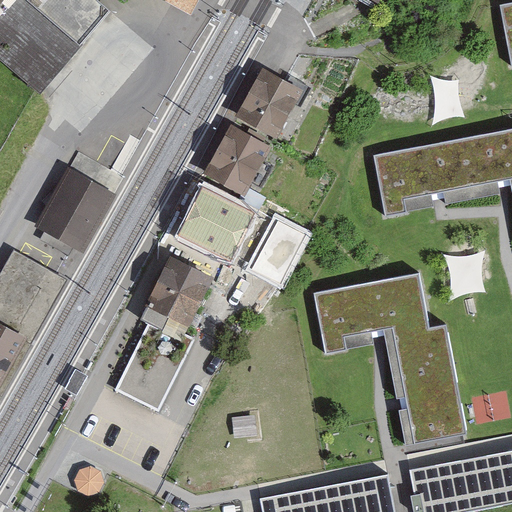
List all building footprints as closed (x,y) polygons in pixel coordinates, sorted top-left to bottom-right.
[(0,0),(0,54),(40,88),(107,7),(98,0),(0,0)] [(200,0),(174,0),(195,11),(200,0)] [(370,0),(392,11),(397,0),(370,0)] [(511,8),(500,10),(510,67),(511,67),(511,8)] [(300,91),(264,71),(239,115),(275,135),(300,91)] [(439,75),(441,110),(466,109),(463,73),(439,75)] [(234,123),(208,171),(244,192),(240,198),(253,206),(258,199),(245,190),(268,148),(252,139),(255,134),(234,123)] [(511,129),(374,155),(386,216),(407,212),(405,199),(438,193),(511,178),(511,129)] [(105,191),(76,175),(46,229),(74,245),(105,191)] [(256,215),(203,188),(178,237),(232,264),(256,215)] [(308,235),(275,218),(248,271),(282,288),(308,235)] [(0,381),(38,314),(28,308),(49,271),(15,251),(0,277),(0,381)] [(210,278),(171,258),(141,318),(149,322),(116,389),(158,410),(194,339),(183,333),(210,278)] [(38,314),(0,381),(0,396),(66,280),(49,271),(28,308),(38,314)] [(314,293),(326,354),(347,350),(345,337),(378,331),(396,327),(402,360),(399,361),(402,378),(406,377),(415,426),(411,427),(414,443),(467,434),(446,324),(429,327),(419,273),(314,293)] [(263,416),(235,421),(238,438),(266,434),(263,416)] [(511,454),(418,472),(425,511),(471,511),(511,504),(511,454)] [(408,511),(402,477),(271,500),(272,510),(272,511),(408,511)]
